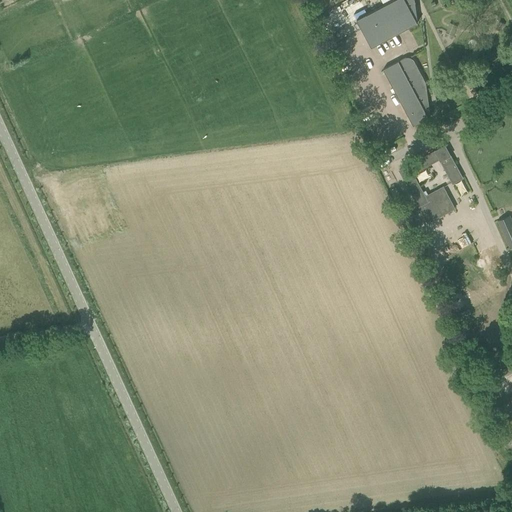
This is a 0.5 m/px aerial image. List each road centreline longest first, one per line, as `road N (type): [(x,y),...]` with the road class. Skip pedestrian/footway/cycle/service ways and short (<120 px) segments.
road 1 (unclassified): [(175,511),(0,128)]
road 2 (residential): [(511,270),(448,130)]
